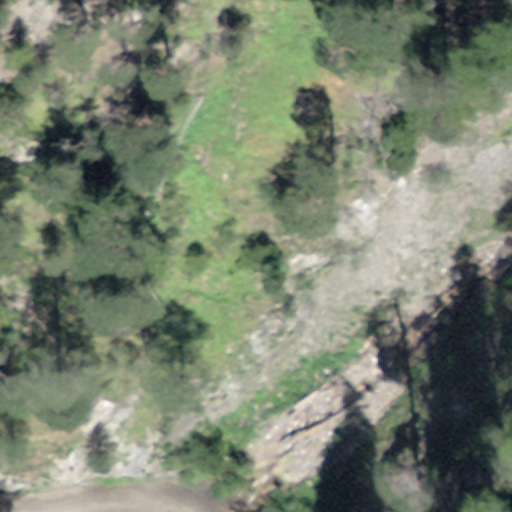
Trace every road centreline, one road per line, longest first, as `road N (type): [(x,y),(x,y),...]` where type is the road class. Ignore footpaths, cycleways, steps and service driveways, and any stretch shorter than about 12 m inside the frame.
road 1 (tertiary): [(0,307),(285,511)]
road 2 (track): [(45,511),(138,504),(179,511)]
